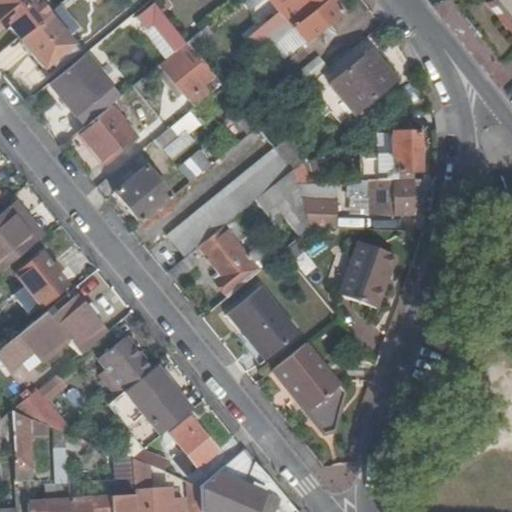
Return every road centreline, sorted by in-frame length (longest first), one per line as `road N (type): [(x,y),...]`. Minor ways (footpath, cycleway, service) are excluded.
road 1 (residential): [(0,108),(332,511)]
road 2 (residential): [(488,106),(378,420),(360,511)]
road 3 (residential): [(402,0),(488,106)]
